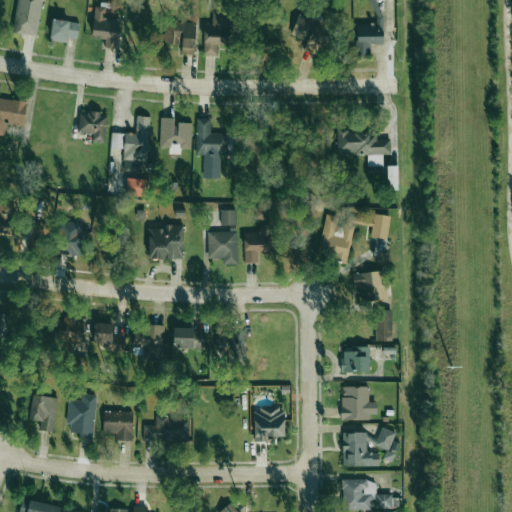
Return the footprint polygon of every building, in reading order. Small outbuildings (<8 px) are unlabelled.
[(16,0),(13,32),(37,35),(41,0),(16,0)] [(105,38),(104,47),(118,48),(120,19),(104,18),(105,7),(94,6),(92,36),(105,38)] [(203,55),(217,55),(218,44),(228,44),(229,11),(212,11),(212,24),(204,24),(203,55)] [(327,23),(297,15),(292,35),(307,39),(305,48),(319,52),(327,23)] [(79,22),(52,19),(49,40),(66,42),(66,37),(77,39),(79,22)] [(195,55),(195,22),(165,22),(164,44),(181,44),(181,54),(195,55)] [(369,54),(369,44),(383,43),(382,22),(356,23),(356,55),(369,54)] [(23,126),(26,101),(0,98),(0,134),(5,135),(6,125),(23,126)] [(92,134),(91,141),(103,143),(108,115),(80,111),(77,131),(92,134)] [(149,117),(136,116),(135,134),(111,133),(110,148),(124,149),(123,166),(146,168),(149,117)] [(160,147),(171,148),(171,150),(191,151),(191,123),(173,122),(174,118),(161,118),(160,147)] [(390,139),(376,139),(376,131),(337,132),(337,155),(367,155),(367,165),(382,165),(382,154),(390,154),(390,139)] [(126,195),(145,196),(146,179),(126,178),(126,195)] [(0,233),(11,235),(14,205),(0,203),(0,233)] [(236,225),(235,209),(220,210),(221,225),(236,225)] [(353,224),(372,226),(370,237),(387,239),(390,216),(373,213),(372,219),(347,215),(344,228),(336,226),(338,216),(325,214),(319,255),(348,259),(353,224)] [(84,255),(84,231),(81,231),(81,222),(59,221),(58,255),(84,255)] [(183,226),(148,225),(148,258),(182,259),(183,226)] [(243,232),(244,262),(257,262),(257,252),(270,252),(270,225),(259,225),(259,232),(243,232)] [(237,231),(207,232),(207,259),(222,258),(223,265),(237,264),(237,231)] [(353,289),(360,288),(361,301),(386,299),(384,270),(352,273),(353,289)] [(375,341),(397,341),(397,323),(391,323),(391,309),(375,309),(375,341)] [(0,337),(7,339),(11,316),(0,314),(0,337)] [(80,318),(62,319),(62,348),(81,348),(80,318)] [(123,352),(124,337),(112,337),(113,323),(94,322),(93,343),(107,343),(107,351),(123,352)] [(142,361),(163,361),(164,325),(144,324),(144,331),(133,331),(133,348),(142,348),(142,361)] [(174,329),(173,348),(204,348),(204,330),(174,329)] [(235,347),(233,334),(215,336),(217,349),(235,347)] [(369,346),(341,346),(342,372),(369,371),(369,346)] [(376,414),(376,402),(368,402),(368,386),(341,387),(341,420),(369,420),(369,414),(376,414)] [(28,419),(40,421),(39,430),(52,432),(58,398),(32,394),(28,419)] [(69,399),(67,432),(81,433),(81,437),(93,438),(96,395),(82,394),(81,400),(69,399)] [(285,439),(284,408),(253,409),(254,440),(285,439)] [(132,440),(133,411),(103,411),(103,434),(115,434),(115,440),(132,440)] [(189,420),(168,420),(168,416),(155,416),(155,425),(143,425),(143,441),(188,442),(189,420)] [(376,446),(387,449),(393,432),(381,428),(376,446)] [(378,466),(378,453),(366,452),(366,432),(342,432),(342,465),(378,466)] [(342,510),(370,509),(370,499),(375,499),(375,480),(342,480),(342,510)] [(375,508),(392,508),(392,494),(375,494),(375,508)] [(62,511),(64,507),(21,499),(18,511),(62,511)] [(237,511),(230,503),(218,511),(237,511)]
